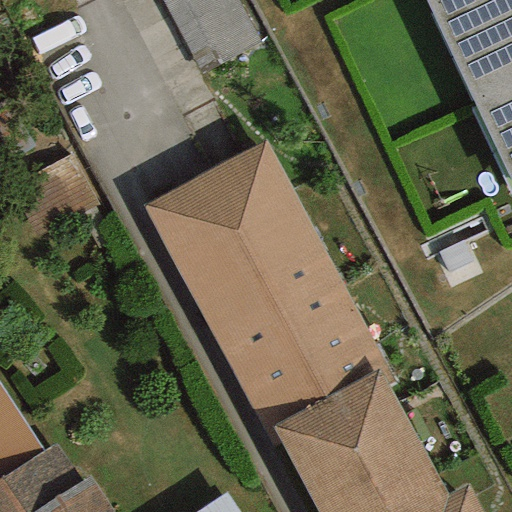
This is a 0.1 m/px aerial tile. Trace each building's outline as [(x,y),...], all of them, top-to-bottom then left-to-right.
[(264,54),(235,0),(163,0),(208,84),(264,54)] [(511,0),(423,0),(511,185),(511,0)] [(395,383),(266,141),(142,207),(272,449),(281,445),(317,511),(481,511),(466,484),(447,494),(389,386),(395,383)] [(0,477),(41,450),(0,387),(0,477)] [(34,511),(80,482),(54,442),(41,450),(0,477),(0,511),(34,511)] [(111,511),(88,476),(80,482),(34,511),(111,511)] [(237,511),(225,493),(195,511),(237,511)]
